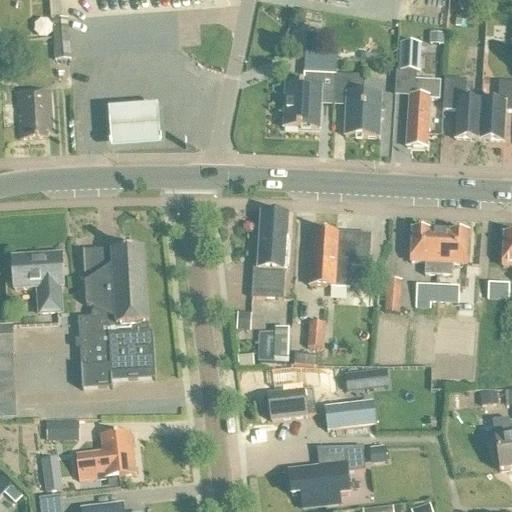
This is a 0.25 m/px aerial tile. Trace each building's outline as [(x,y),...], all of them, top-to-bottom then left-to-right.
[(306,0),(345,8),(346,0),(306,0)] [(53,9),(54,24),(68,22),(67,8),(53,9)] [(106,18),(70,20),(75,99),(89,98),(89,104),(126,102),(125,86),(111,87),(106,18)] [(71,63),(68,22),(54,24),(52,24),(55,65),(71,63)] [(505,43),(506,29),(492,28),(492,42),(505,43)] [(429,48),(443,48),(443,37),(430,37),(429,48)] [(0,45),(0,56),(15,55),(14,44),(0,45)] [(399,75),(420,76),(421,48),(400,47),(399,75)] [(335,109),(336,78),(305,77),(304,89),(286,88),(284,132),(320,134),(321,109),(335,109)] [(365,80),(336,78),(335,109),(347,110),(345,141),(379,142),(382,98),(365,98),(365,80)] [(479,145),(482,105),(464,104),(466,84),(445,83),(443,115),(457,116),(455,144),(479,145)] [(414,101),(410,100),(407,151),(427,152),(430,104),(440,104),(441,86),(415,85),(415,93),(413,93),(413,98),(415,98),(414,101)] [(499,106),(482,105),(479,145),(504,147),(505,116),(511,116),(511,86),(500,86),(499,106)] [(45,135),(52,135),(49,94),(16,96),(19,145),(45,143),(45,135)] [(158,104),(108,108),(111,148),(161,145),(158,104)] [(289,274),(291,244),(287,243),(288,218),(263,217),(260,268),(255,268),(253,301),(285,303),(287,274),(289,274)] [(439,280),(441,235),(413,234),(411,266),(426,267),(426,279),(439,280)] [(372,238),(313,235),(310,289),(323,289),(324,285),(348,287),(348,286),(349,270),(367,271),(370,271),(372,238)] [(467,268),(469,236),(441,235),(439,280),(453,280),(453,268),(467,268)] [(111,390),(111,392),(113,392),(112,384),(154,382),(154,384),(155,383),(153,335),(149,336),(145,253),(113,255),(113,258),(103,259),(103,255),(101,255),(101,256),(85,256),(85,254),(84,254),(85,278),(86,278),(86,275),(89,275),(94,282),(85,288),(86,309),(95,313),(92,318),(92,321),(78,321),(82,393),(84,393),(83,392),(111,390)] [(63,319),(61,291),(64,290),(62,260),(13,263),(15,294),(39,292),(40,320),(63,319)] [(387,284),(385,317),(400,318),(402,285),(387,284)] [(510,290),(489,289),(488,304),(509,305),(510,290)] [(438,306),(438,291),(417,290),(416,311),(430,312),(431,306),(438,306)] [(459,307),(460,292),(438,291),(438,306),(459,307)] [(250,336),(251,318),(237,317),(236,335),(250,336)] [(324,353),(326,329),(310,328),(308,352),(309,352),(324,353)] [(0,359),(14,359),(13,330),(0,330),(0,359)] [(259,337),(258,366),(288,367),(290,333),(276,333),(275,338),(259,337)] [(318,371),(318,360),(296,358),(295,370),(318,371)] [(238,372),(254,371),(253,359),(237,360),(238,372)] [(364,402),(361,378),(347,380),(350,404),(364,402)] [(306,419),(317,418),(314,392),(269,397),(272,424),(306,420),(306,419)] [(497,397),(481,398),(482,411),(498,409),(497,397)] [(327,436),(376,430),(374,407),(324,412),(327,436)] [(511,474),(511,424),(509,425),(510,434),(511,434),(511,441),(496,443),(500,476),(511,474)] [(105,481),(135,478),(130,435),(100,438),(102,455),(76,458),(79,484),(97,482),(97,478),(105,477),(105,481)] [(371,452),(373,469),(387,467),(385,451),(371,452)] [(364,452),(317,453),(317,454),(328,454),(330,471),(289,476),(292,501),(302,499),(304,511),(302,511),(312,511),(327,510),(326,501),(350,498),(347,477),(365,475),(363,453),(364,453),(364,452)] [(71,480),(69,462),(43,465),(47,497),(63,495),(62,481),(71,480)]
